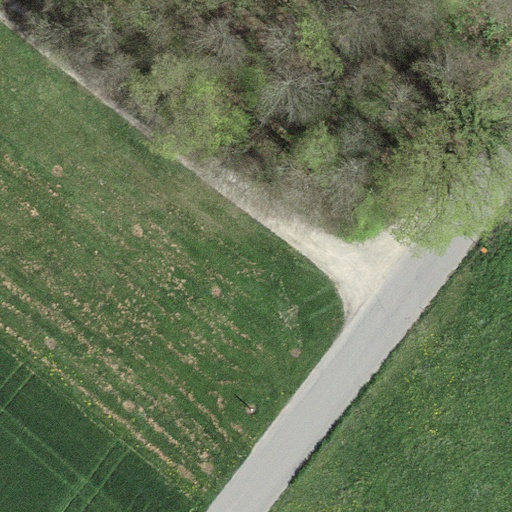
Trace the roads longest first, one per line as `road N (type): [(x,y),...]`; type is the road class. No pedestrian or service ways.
road 1 (track): [(395,303),(2,0)]
road 2 (residential): [(511,154),(233,511)]
